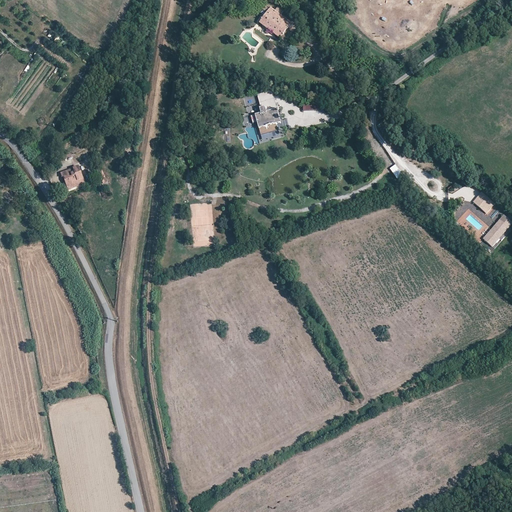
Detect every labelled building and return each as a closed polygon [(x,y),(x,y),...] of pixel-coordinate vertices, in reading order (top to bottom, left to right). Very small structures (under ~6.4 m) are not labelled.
[(267,30),(269,32),(280,39),(285,32),(291,23),(270,8),(267,13),(259,24),(267,30)] [(291,36),(285,32),(280,39),(285,43),(291,36)] [(275,125),(281,123),(273,91),(256,95),(261,114),(255,116),(257,122),(260,134),(276,130),(275,125)] [(304,103),(304,111),(322,111),(322,103),(304,103)] [(278,136),(276,130),(260,134),(262,140),(278,136)] [(5,163),(3,165),(9,172),(11,170),(5,163)] [(3,165),(1,167),(6,175),(9,172),(3,165)] [(395,165),(389,168),(396,179),(402,175),(395,165)] [(78,167),(73,169),(78,181),(79,181),(83,179),(78,167)] [(62,175),(63,178),(64,177),(66,183),(67,185),(74,183),(78,181),(73,169),(61,173),(62,175)] [(481,194),(473,202),(486,214),(494,205),(481,194)] [(511,224),(511,223),(504,216),(484,238),(493,246),(511,224)]
